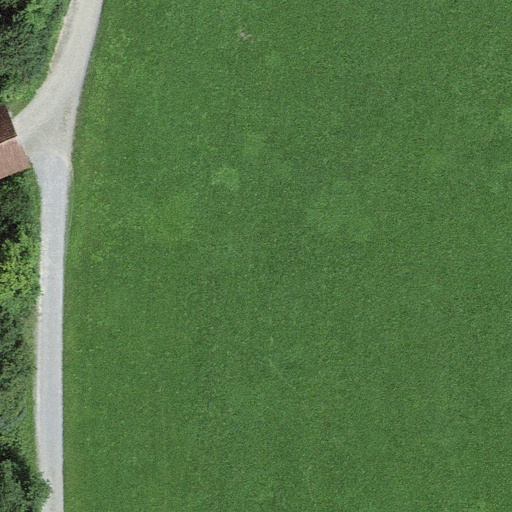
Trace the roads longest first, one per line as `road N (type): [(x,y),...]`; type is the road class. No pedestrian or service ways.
road 1 (track): [(55,511),(46,323),(58,123)]
road 2 (track): [(91,0),(58,123)]
